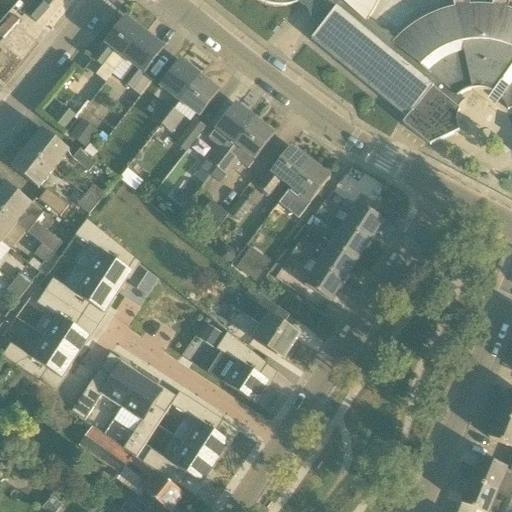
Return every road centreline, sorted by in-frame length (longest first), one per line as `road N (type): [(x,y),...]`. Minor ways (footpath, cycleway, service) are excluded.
road 1 (residential): [(445,193),(319,122),(163,0)]
road 2 (residential): [(276,443),(445,193)]
road 3 (residential): [(419,511),(511,290)]
road 4 (residential): [(115,335),(276,443)]
road 5 (residential): [(0,127),(101,0)]
